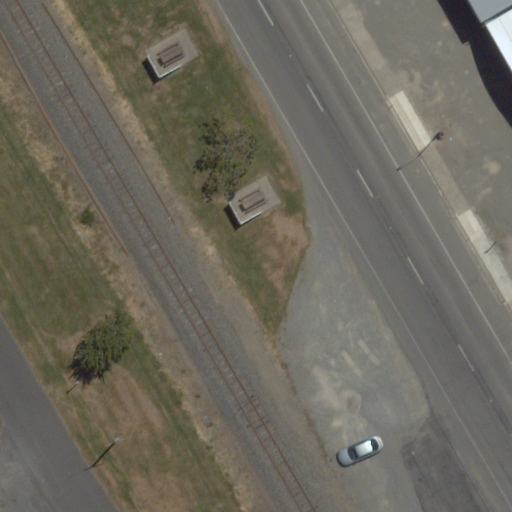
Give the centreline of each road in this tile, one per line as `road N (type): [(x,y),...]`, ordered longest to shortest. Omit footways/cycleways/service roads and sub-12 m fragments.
road 1 (secondary): [(257,0),(511,436)]
road 2 (residential): [(0,374),(81,511)]
